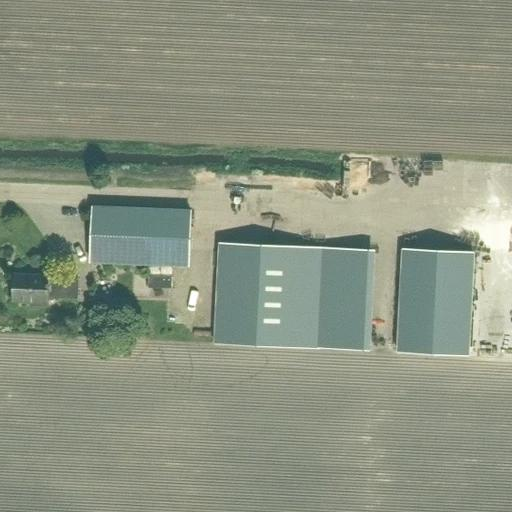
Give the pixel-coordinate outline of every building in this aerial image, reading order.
[(188,268),(191,212),(93,208),(91,264),(188,268)] [(216,343),(323,348),(328,248),(221,243),(216,343)] [(467,356),(473,254),(405,250),(400,353),(467,356)] [(172,270),(149,268),(148,288),(171,289),(172,270)] [(78,300),(79,279),(16,276),(15,302),(29,303),(29,307),(49,308),(49,304),(50,298),(78,300)]
